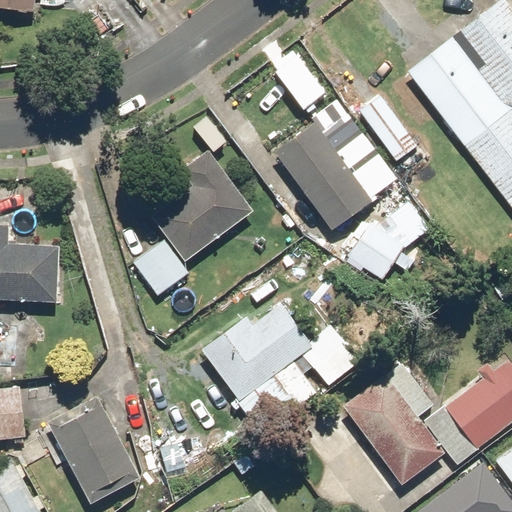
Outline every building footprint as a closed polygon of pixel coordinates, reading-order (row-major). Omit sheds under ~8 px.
[(0,0),(0,9),(33,14),(34,0),(0,0)] [(511,7),(506,0),(499,0),(408,71),(511,205),(511,7)] [(419,145),(380,93),(358,110),(397,161),(419,145)] [(313,120),(274,150),(332,229),(372,200),(313,120)] [(193,185),(151,215),(183,259),(253,208),(209,149),(181,169),(193,185)] [(408,245),(370,219),(345,255),(383,281),(408,245)] [(9,222),(0,222),(0,297),(57,299),(59,243),(8,242),(9,222)] [(165,239),(134,261),(159,297),(191,275),(165,239)] [(248,314),(202,347),(238,398),(313,344),(282,300),(253,321),(248,314)] [(20,323),(0,322),(0,366),(18,367),(20,323)] [(511,359),(510,357),(425,419),(457,463),(511,422),(511,359)] [(402,361),(344,404),(403,484),(446,452),(419,416),(434,404),(402,361)] [(22,387),(0,388),(0,439),(27,437),(22,387)] [(98,395),(48,420),(90,501),(139,475),(98,395)] [(511,446),(496,458),(511,480),(511,446)] [(41,511),(13,455),(0,461),(0,511),(41,511)] [(509,511),(481,472),(424,511),(509,511)] [(277,511),(262,491),(232,511),(277,511)]
